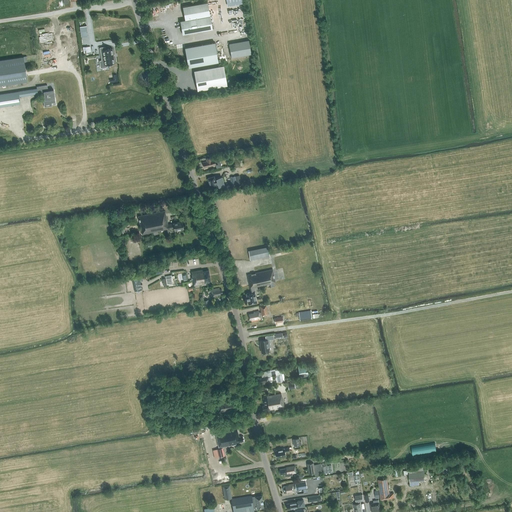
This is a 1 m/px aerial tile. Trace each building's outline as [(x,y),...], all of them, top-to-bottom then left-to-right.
[(213,29),(210,16),(208,2),(183,6),(185,20),(180,21),(183,34),(213,29)] [(229,44),(231,58),(251,54),(249,40),(229,44)] [(215,42),(185,47),(189,67),(218,62),(215,42)] [(107,64),(114,63),(112,48),(106,49),(105,47),(100,48),(102,61),(99,61),(100,68),(107,67),(107,64)] [(0,85),(27,82),(24,63),(27,62),(27,57),(0,60),(0,85)] [(194,71),(198,90),(227,85),(224,65),(194,71)] [(110,83),(118,82),(117,75),(113,75),(113,79),(109,80),(110,83)] [(0,93),(0,106),(20,103),(19,96),(37,93),(37,92),(43,91),(44,99),(43,100),(44,104),(55,102),(54,98),(53,90),(48,90),(47,85),(39,86),(36,86),(37,88),(0,93)] [(214,160),(216,160),(215,157),(206,159),(207,161),(203,162),(203,163),(203,164),(203,166),(204,166),(204,167),(208,166),(208,167),(212,165),(215,164),(214,160)] [(215,179),(214,176),(207,178),(210,187),(216,185),(217,186),(217,189),(224,187),(225,188),(230,186),(230,184),(224,186),(222,177),(215,179)] [(168,224),(165,211),(138,216),(142,235),(163,230),(166,229),(166,230),(173,228),(174,231),(183,229),(182,221),(168,224)] [(250,258),(270,255),(269,246),(249,249),(250,258)] [(251,292),(246,293),(248,304),(257,302),(254,287),(270,284),(274,283),(275,282),(273,269),(247,275),(251,292)] [(202,271),(202,270),(191,272),(194,286),(204,284),(204,282),(210,281),(209,270),(202,271)] [(176,278),(174,278),(172,279),(171,275),(165,276),(166,285),(167,286),(177,285),(176,278)] [(142,291),(139,277),(132,278),(135,292),(142,291)] [(221,290),(219,290),(219,289),(211,290),(210,291),(211,292),(212,292),(212,297),(217,296),(216,295),(222,294),(221,290)] [(251,319),(251,321),(260,320),(260,315),(262,315),(262,316),(268,315),(266,305),(260,306),(261,312),(259,313),(259,311),(254,312),(254,313),(249,314),(250,319),(251,319)] [(299,312),(300,320),(312,318),(311,310),(299,312)] [(265,337),(265,341),(259,342),(261,353),(269,352),(268,347),(270,347),(269,340),(273,340),(272,336),(265,337)] [(309,376),(307,367),(298,368),(299,378),(309,376)] [(267,383),(268,383),(269,385),(274,384),(274,382),(275,382),(275,379),(271,380),(270,376),(268,377),(267,372),(261,373),(262,378),(256,379),(257,384),(259,383),(260,385),(268,384),(267,383)] [(285,381),(283,374),(275,376),(276,383),(285,381)] [(284,407),(285,407),(284,407),(284,405),(283,398),(282,398),(281,394),(263,397),(265,405),(262,406),(263,410),(268,409),(268,413),(275,412),(274,409),(284,407)] [(229,399),(216,401),(217,409),(218,409),(218,413),(233,411),(233,410),(235,410),(234,399),(229,399)] [(239,437),(238,429),(216,434),(219,448),(216,449),(218,457),(225,456),(223,446),(238,443),(238,441),(244,440),(243,436),(239,437)] [(436,443),(412,446),(413,455),(437,451),(436,443)] [(289,451),(288,448),(275,451),(277,458),(285,456),(284,452),(289,451)] [(315,473),(315,476),(322,475),(322,471),(320,463),(314,464),(313,463),(307,464),(308,474),(315,473)] [(279,469),(280,474),(285,474),(285,476),(292,475),(292,474),(296,473),(295,466),(286,467),(286,468),(279,469)] [(424,471),(409,473),(409,474),(410,481),(425,479),(424,471)] [(386,477),(387,479),(378,480),(381,500),(393,498),(393,493),(389,494),(388,489),(389,488),(389,484),(388,485),(387,477),(386,477)] [(288,486),(283,487),(284,493),(289,492),(290,493),(294,493),(293,488),(295,488),(296,490),(303,489),(306,488),(305,481),(295,483),(295,484),(288,485),(288,486)] [(232,498),(230,485),(222,486),(224,499),(232,498)] [(252,497),(251,495),(232,499),(233,511),(244,511),(254,510),(254,509),(255,509),(256,511),(255,511),(257,511),(258,511),(257,511),(257,509),(258,509),(258,508),(263,507),(262,496),(256,497),(256,496),(252,497)] [(361,511),(360,503),(359,504),(359,501),(363,501),(362,495),(355,496),(356,502),(356,504),(353,504),(354,510),(355,510),(355,511),(361,511)] [(297,502),(286,504),(287,509),(298,507),(298,505),(299,506),(304,505),(303,500),(298,501),(298,503),(297,504),(297,502)] [(373,501),(374,503),(370,504),(371,511),(375,511),(380,511),(378,500),(373,501)]
